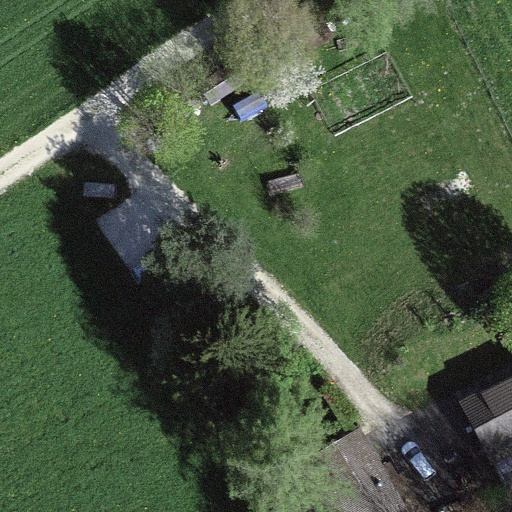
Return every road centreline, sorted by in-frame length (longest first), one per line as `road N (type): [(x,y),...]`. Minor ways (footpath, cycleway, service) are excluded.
road 1 (track): [(98,123),(423,458)]
road 2 (unclassified): [(0,194),(296,0)]
